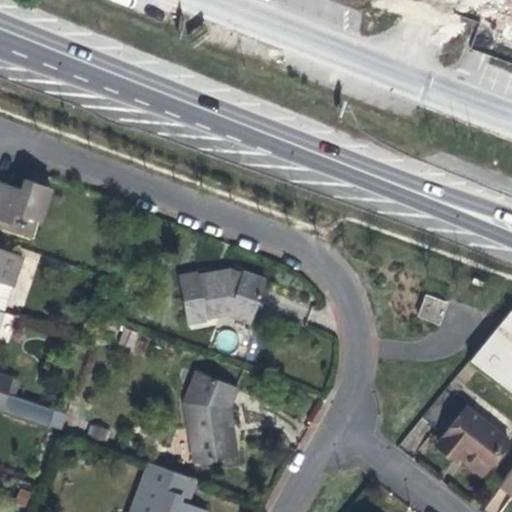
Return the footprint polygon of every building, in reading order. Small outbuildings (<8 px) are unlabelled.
[(0,181),(0,217),(11,221),(15,212),(41,221),(53,187),(24,177),(20,188),(14,186),(0,181)] [(0,281),(5,283),(10,270),(18,272),(23,256),(0,248),(0,281)] [(181,275),(185,299),(183,300),(187,322),(206,319),(205,315),(225,312),(250,321),(258,300),(266,281),(243,272),(240,280),(230,276),(200,281),(199,273),(181,275)] [(427,294),(418,314),(438,322),(447,302),(427,294)] [(511,309),(510,309),(501,321),(469,360),(511,392),(511,309)] [(196,371),(184,403),(194,462),(234,456),(229,424),(232,424),(231,415),(230,406),(236,386),(196,371)] [(13,379),(0,374),(0,390),(8,393),(13,379)] [(0,408),(3,409),(8,393),(0,390),(0,408)] [(461,454),(484,473),(508,442),(463,408),(437,442),(458,458),(461,454)] [(454,463),(458,458),(437,442),(433,447),(446,457),(454,463)] [(481,476),(484,473),(461,454),(458,458),(481,476)] [(197,479),(151,462),(132,511),(205,511),(206,509),(181,500),(183,494),(190,497),(197,479)] [(511,469),(498,487),(511,498),(511,469)]
